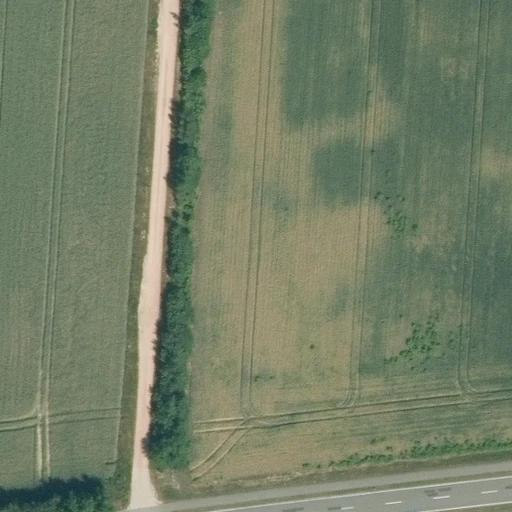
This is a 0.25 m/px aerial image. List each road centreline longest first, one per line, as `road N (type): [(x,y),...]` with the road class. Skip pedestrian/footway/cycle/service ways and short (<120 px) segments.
road 1 (track): [(140,510),(174,0)]
road 2 (tertiary): [(511,494),(353,511)]
